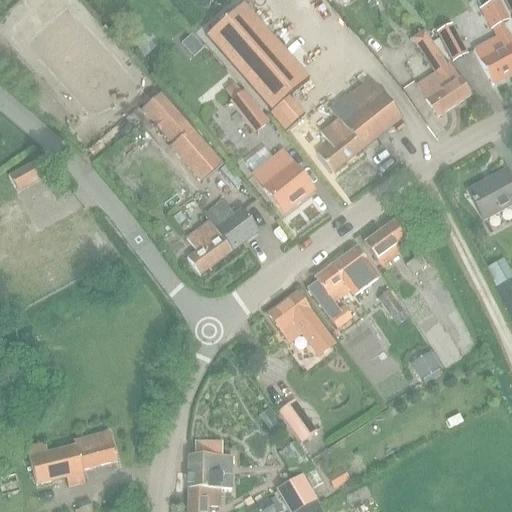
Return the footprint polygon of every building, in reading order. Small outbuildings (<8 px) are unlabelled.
[(506,32),(501,24),(508,20),(497,0),(494,0),(479,9),(491,30),(492,29),(497,37),(473,50),(491,86),(511,74),(511,39),(508,31),(506,32)] [(511,0),(503,0),(511,16),(511,15),(511,0)] [(241,5),(205,36),(271,112),(307,80),(241,5)] [(450,24),(436,32),(452,62),(466,54),(450,24)] [(424,31),(411,40),(433,74),(417,85),(426,98),(425,99),(437,117),(469,96),(457,78),(447,64),(446,65),(424,31)] [(329,145),(316,154),(331,173),(400,119),(369,80),(347,97),(345,95),(328,109),(337,120),(320,134),(329,145)] [(231,99),(229,100),(254,132),(267,122),(243,91),(241,93),(233,84),(225,91),(231,99)] [(159,94),(140,111),(171,145),(168,148),(200,183),(222,164),(159,94)] [(261,149),(243,163),(252,175),(282,213),(312,189),(282,151),(271,160),(261,149)] [(35,163),(8,178),(16,194),(44,179),(35,163)] [(225,165),(219,171),(235,190),(241,184),(225,165)] [(470,194),(483,220),(511,204),(511,180),(506,169),(491,177),(493,181),(470,194)] [(194,252),(185,259),(198,276),(256,232),(239,210),(232,215),(221,201),(203,216),(209,222),(185,240),(194,252)] [(364,242),(383,267),(402,253),(396,245),(412,232),(400,216),(364,242)] [(356,249),(332,267),(350,292),(354,297),(379,279),(356,249)] [(418,257),(405,266),(412,276),(425,266),(418,257)] [(511,274),(502,259),(486,269),(496,285),(511,275),(511,274)] [(317,282),(306,290),(327,319),(328,318),(338,311),(335,307),(338,305),(336,302),(350,292),(332,267),(314,279),(317,282)] [(495,286),(504,302),(511,298),(511,278),(495,286)] [(377,300),(391,320),(393,320),(397,326),(407,320),(388,292),(377,300)] [(268,316),(290,345),(300,336),(317,359),(335,346),(322,329),(317,322),(296,294),(268,316)] [(338,311),(328,318),(337,331),(351,320),(342,308),(338,311)] [(432,356),(413,368),(420,379),(439,367),(432,356)] [(278,412),(301,445),(317,434),(294,401),(278,412)] [(75,446),(48,453),(45,444),(28,448),(37,486),(66,479),(68,487),(85,483),(82,470),(116,461),(109,433),(74,441),(75,446)] [(293,443),(278,453),(286,465),(301,454),(293,443)] [(232,458),(188,457),(188,489),(220,490),(232,490),(232,477),(232,458)] [(342,469),(326,478),(333,489),(348,480),(342,469)] [(14,476),(0,479),(0,486),(0,487),(16,483),(14,476)] [(301,476),(275,491),(287,511),(298,511),(316,502),(301,476)] [(220,490),(188,489),(187,511),(207,511),(207,508),(220,508),(220,490)] [(274,511),(267,500),(254,508),(255,511),(274,511)] [(75,511),(74,511),(92,511),(89,501),(77,505),(79,511),(75,511)]
